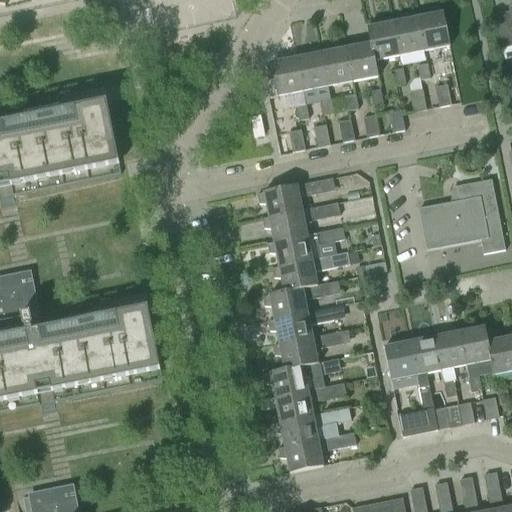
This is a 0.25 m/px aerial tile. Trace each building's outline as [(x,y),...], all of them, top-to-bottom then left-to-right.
[(0,0),(0,7),(4,8),(8,0),(0,0)] [(424,53),(417,19),(416,14),(405,17),(403,20),(403,22),(393,24),(392,24),(399,58),(401,65),(411,63),(409,56),(424,53)] [(443,14),(417,19),(424,53),(450,48),(443,14)] [(399,58),(392,24),(393,24),(392,19),(391,19),(380,22),(378,25),(379,27),(367,29),(370,45),(374,63),(375,63),(399,58)] [(370,45),(345,50),(352,84),(378,79),(375,63),(374,63),(370,45)] [(345,50),(321,55),(327,89),(352,84),(345,50)] [(321,55),(296,60),(303,94),(327,89),(321,55)] [(303,94),(296,60),(270,65),(277,99),(303,94)] [(417,68),(420,83),(430,81),(427,66),(417,68)] [(392,73),(395,87),(405,86),(402,71),(392,73)] [(370,94),(372,108),(383,107),(380,92),(370,94)] [(345,99),(348,113),(358,111),(355,97),(345,99)] [(333,116),(330,102),(320,104),(323,118),(333,116)] [(0,199),(120,176),(106,104),(0,124),(0,199)] [(296,108),(298,123),(308,121),(306,106),(296,108)] [(271,113),(274,128),(284,126),(281,111),(271,113)] [(325,128),(313,130),(317,151),(329,148),(325,128)] [(265,206),(268,219),(302,212),(299,200),(315,197),(335,193),(333,181),(297,188),(297,187),(263,194),(263,195),(256,196),(258,206),(265,206)] [(419,211),(427,251),(480,242),(483,257),(505,253),(491,182),(457,188),(459,203),(419,211)] [(270,231),(273,244),(307,238),(307,237),(304,225),(340,218),(338,205),(302,213),(302,212),(268,219),(268,220),(261,221),(263,231),(270,231)] [(335,257),(333,245),(345,242),(342,230),(323,234),(307,237),(307,238),(273,244),(273,245),(267,246),(268,255),(276,256),(278,269),(312,262),(335,257)] [(281,281),(283,293),(316,287),(314,274),(330,271),(359,265),(357,253),(335,257),(312,262),(278,269),(272,270),(274,280),(281,281)] [(364,268),(356,270),(358,280),(366,278),(364,268)] [(0,414),(161,382),(147,309),(39,331),(31,294),(17,296),(14,279),(0,281),(0,334),(1,338),(0,337),(0,414)] [(271,309),(274,322),(307,315),(304,303),(340,295),(338,283),(318,287),(316,287),(283,293),(268,297),(269,297),(262,299),(264,308),(271,309)] [(276,334),(279,347),(312,340),(310,327),(345,320),(343,308),(323,312),(307,315),(274,322),(267,324),(269,333),(276,334)] [(466,367),(490,362),(486,344),(488,343),(484,329),(459,334),(466,367)] [(281,359),(284,371),(284,372),(318,366),(318,365),(315,352),(331,348),(350,345),(348,332),(312,340),(279,347),(272,348),(274,358),(281,359)] [(441,372),(466,367),(459,334),(434,339),(441,372)] [(493,377),(511,373),(511,339),(511,338),(488,343),(486,344),(490,362),(493,377)] [(409,344),(418,387),(418,390),(428,388),(426,375),(441,372),(434,339),(409,344)] [(418,387),(409,344),(384,349),(392,392),(418,387)] [(271,387),(274,400),(308,393),(305,380),(321,377),(341,374),(339,361),(318,365),(318,366),(284,372),(284,371),(269,374),(269,375),(262,377),(264,386),(271,387)] [(468,380),(471,395),(481,393),(478,378),(468,380)] [(276,411),(279,425),(313,418),(313,417),(310,405),(326,402),(346,398),(344,386),(324,390),(308,393),(274,400),(267,401),(269,411),(276,411)] [(418,390),(421,405),(431,403),(428,388),(418,390)] [(496,392),(499,407),(509,405),(506,390),(496,392)] [(482,403),(486,423),(499,420),(495,400),(482,403)] [(458,407),(462,428),(474,425),(470,405),(458,407)] [(433,413),(437,433),(449,430),(445,410),(433,413)] [(281,436),(284,449),(318,442),(315,430),(331,427),(351,423),(348,411),(328,414),(313,417),(313,418),(279,425),(272,426),(274,436),(281,436)] [(398,418),(402,440),(437,433),(433,413),(433,411),(398,418)] [(318,442),(284,449),(277,451),(279,460),(286,461),(289,475),(323,469),(320,454),(336,451),(356,447),(354,435),(318,442)] [(74,511),(73,504),(59,507),(56,493),(23,500),(25,511),(74,511)] [(511,511),(511,508),(503,511),(500,494),(487,497),(490,511),(511,511)] [(477,511),(475,499),(463,502),(464,511),(477,511)] [(404,511),(402,500),(389,503),(391,511),(404,511)] [(391,511),(389,503),(377,505),(377,511),(391,511)]
